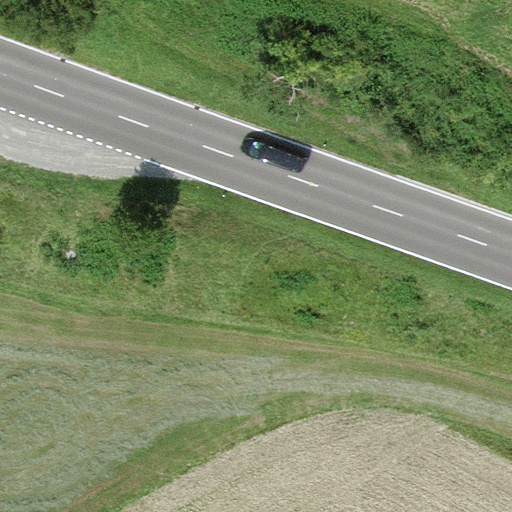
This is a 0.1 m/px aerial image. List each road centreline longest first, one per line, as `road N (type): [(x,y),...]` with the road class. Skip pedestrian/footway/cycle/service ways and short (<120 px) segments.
road 1 (primary): [(0,74),(511,260)]
road 2 (track): [(494,253),(409,159),(154,47),(88,0)]
road 3 (track): [(81,511),(164,457),(286,399),(394,379)]
